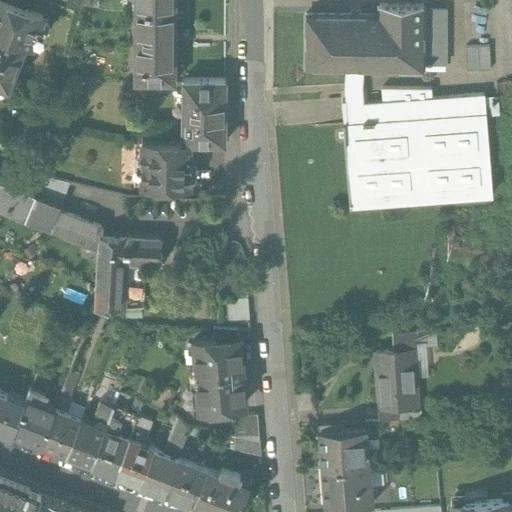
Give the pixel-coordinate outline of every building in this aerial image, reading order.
[(32,0),(0,0),(29,10),(32,0)] [(29,10),(0,0),(0,34),(25,44),(31,46),(43,16),(29,10)] [(174,0),(135,0),(135,80),(175,81),(174,0)] [(379,15),(306,15),(306,69),(347,69),(346,87),(361,86),(362,69),(423,69),(423,64),(445,64),(445,10),(423,10),(423,5),(379,5),(379,15)] [(25,44),(0,34),(0,84),(8,88),(25,44)] [(490,67),(489,43),(465,44),(466,68),(490,67)] [(496,74),(472,74),(472,84),(496,84),(496,74)] [(225,79),(183,79),(182,142),(190,142),(225,142),(225,79)] [(383,102),(362,104),(361,86),(346,87),(349,125),(344,125),(350,207),(492,196),(484,95),(432,98),(383,102)] [(431,88),(382,88),(383,102),(432,98),(431,88)] [(182,142),(134,142),(134,184),(190,185),(190,142),(182,142)] [(69,181),(39,174),(35,193),(28,210),(25,219),(98,247),(98,237),(90,237),(95,224),(58,210),(69,181)] [(0,199),(28,210),(35,193),(0,179),(0,199)] [(28,210),(0,199),(0,209),(25,219),(28,210)] [(126,239),(98,237),(98,247),(95,307),(143,304),(145,258),(157,259),(158,241),(125,240),(126,239)] [(248,298),(226,300),(228,322),(250,321),(248,298)] [(237,329),(213,327),(214,339),(216,339),(216,343),(238,342),(237,329)] [(425,329),(392,332),(393,352),(413,350),(413,345),(426,344),(425,329)] [(214,339),(194,341),(195,363),(194,364),(190,368),(191,386),(195,389),(197,389),(199,412),(222,410),(221,407),(245,405),(243,379),(246,379),(245,367),(242,367),(240,341),(238,342),(216,343),(216,339),(214,339)] [(393,352),(376,353),(377,370),(375,370),(378,410),(418,407),(413,350),(393,352)] [(68,374),(60,371),(55,384),(63,387),(68,374)] [(72,390),(63,387),(58,400),(67,403),(72,390)] [(47,394),(31,388),(25,403),(13,433),(13,434),(41,444),(55,408),(43,403),(47,394)] [(25,403),(0,393),(0,427),(13,433),(25,403)] [(105,402),(100,400),(95,412),(98,419),(107,423),(116,398),(108,394),(105,402)] [(123,410),(117,425),(118,427),(120,428),(118,433),(105,428),(91,464),(114,473),(137,416),(143,402),(137,400),(136,399),(130,413),(123,410)] [(418,407),(378,410),(379,422),(419,419),(418,407)] [(61,410),(55,408),(41,444),(66,454),(80,418),(61,410)] [(152,421),(137,416),(114,473),(139,483),(152,449),(153,447),(140,441),(141,437),(143,438),(146,437),(152,421)] [(91,422),(80,418),(66,454),(91,464),(105,428),(107,423),(98,419),(91,422)] [(190,425),(177,419),(173,429),(186,434),(188,429),(190,425)] [(186,434),(173,429),(166,446),(168,450),(167,454),(152,449),(139,483),(163,493),(177,458),(185,437),(186,434)] [(197,431),(188,429),(186,434),(185,437),(195,440),(197,431)] [(366,430),(318,434),(322,471),(370,467),(366,430)] [(259,442),(236,438),(234,451),(260,456),(259,442)] [(511,440),(497,441),(498,457),(511,456),(511,440)] [(177,458),(163,493),(194,505),(208,470),(177,458)] [(370,467),(322,471),(324,508),(372,505),(370,467)] [(219,474),(208,470),(194,505),(212,511),(238,511),(249,486),(238,482),(241,475),(222,468),(219,474)] [(35,511),(42,497),(0,480),(0,511),(35,511)] [(64,511),(67,507),(42,497),(35,511),(64,511)] [(452,505),(452,511),(508,511),(508,500),(452,505)]
